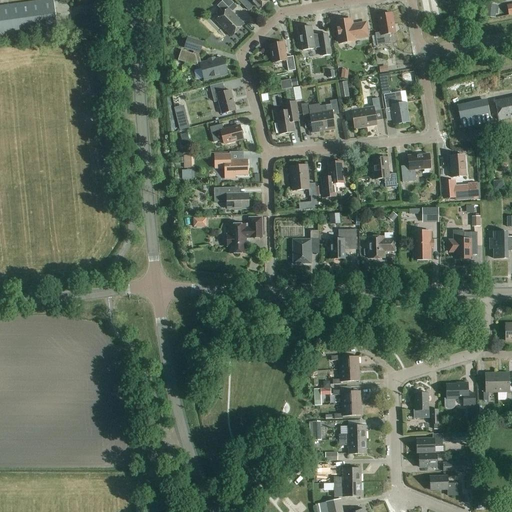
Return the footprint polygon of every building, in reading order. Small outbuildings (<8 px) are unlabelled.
[(45,0),(0,6),(0,38),(58,31),(53,0),(45,0)] [(224,13),(216,20),(232,37),(244,25),(235,16),(232,12),(237,7),(230,0),(223,0),(217,6),(224,13)] [(240,0),(240,1),(249,10),(255,5),(259,10),(269,0),(268,0),(240,0)] [(484,13),(495,14),(496,5),(485,4),(484,13)] [(375,33),(377,46),(390,44),(389,34),(395,33),(392,13),(378,16),(381,32),(375,33)] [(352,25),(351,20),(336,22),(340,43),(355,40),(354,38),(368,36),(366,23),(352,25)] [(312,26),(298,29),(301,51),(321,47),(322,57),(331,55),(328,34),(319,36),(319,39),(314,39),(312,26)] [(198,53),(200,54),(203,42),(187,37),(184,49),(194,52),(198,53)] [(286,58),(284,43),(270,45),(273,63),(286,61),(288,71),(295,70),(293,57),(286,58)] [(181,50),(178,60),(198,67),(198,70),(202,69),(201,64),(198,53),(194,52),(193,54),(181,50)] [(213,77),(227,73),(223,59),(201,64),(202,69),(205,79),(206,79),(208,79),(212,78),(213,77)] [(338,84),(340,99),(349,97),(346,82),(338,84)] [(225,92),(223,83),(210,86),(215,102),(218,101),(222,114),(236,110),(231,90),(225,92)] [(409,99),(419,96),(416,86),(406,89),(409,99)] [(401,95),(397,92),(384,95),(386,109),(393,108),(395,125),(408,122),(405,103),(402,103),(401,95)] [(179,96),(177,107),(185,109),(187,98),(179,96)] [(511,97),(496,101),(500,120),(511,117),(511,97)] [(374,107),(363,109),(366,127),(377,125),(375,111),(381,110),(379,98),(372,99),(374,107)] [(457,105),(461,129),(491,122),(486,99),(457,105)] [(326,112),(321,113),(324,131),(335,129),(333,115),(339,114),(337,100),(329,101),(330,105),(325,106),(326,112)] [(276,113),(278,124),(275,124),(277,133),(279,133),(280,134),(294,132),(293,123),(299,122),(296,103),(282,105),(283,111),(276,113)] [(324,131),(321,113),(310,115),(308,104),(301,105),(306,129),(312,128),(313,133),(324,131)] [(363,109),(352,111),(351,108),(344,109),(346,122),(353,121),(355,129),(366,127),(363,109)] [(187,118),(177,120),(179,130),(189,127),(187,118)] [(223,130),(222,124),(210,127),(214,142),(223,140),(224,144),(243,139),(240,125),(223,130)] [(180,135),(183,144),(189,142),(187,133),(180,135)] [(225,179),(235,178),(235,175),(248,175),(247,160),(230,160),(230,154),(215,155),(215,168),(225,168),(225,179)] [(401,167),(403,183),(416,181),(415,170),(430,169),(429,154),(408,156),(409,166),(401,167)] [(194,168),(193,155),(183,156),(183,158),(179,158),(180,163),(183,163),(184,168),(194,168)] [(466,177),(464,155),(450,157),(452,178),(466,177)] [(371,172),(373,173),(374,173),(374,179),(385,178),(386,188),(397,187),(396,174),(389,175),(387,158),(372,159),(373,166),(372,166),(371,167),(371,172)] [(336,197),(335,184),(345,183),(343,162),(328,164),(329,177),(321,178),(323,198),(336,197)] [(315,184),(309,184),(307,166),(290,167),(293,191),(308,189),(309,197),(310,196),(311,202),(298,203),(299,210),(318,208),(315,184)] [(187,171),(177,171),(178,180),(187,179),(187,171)] [(467,185),(456,186),(455,180),(441,182),(443,200),(469,197),(467,185)] [(467,185),(469,197),(479,197),(478,183),(467,184),(467,185)] [(235,188),(218,188),(214,188),(214,202),(227,201),(227,209),(234,209),(235,210),(241,210),(241,208),(249,208),(248,194),(236,195),(235,188)] [(463,205),(463,218),(470,218),(471,205),(463,205)] [(422,221),(438,221),(438,208),(422,209),(422,221)] [(330,225),(340,224),(339,214),(329,215),(330,225)] [(480,227),(480,216),(471,217),(471,227),(480,227)] [(262,217),(249,218),(249,227),(246,227),(246,224),(229,225),(229,254),(247,253),(246,242),(247,242),(250,239),(250,238),(262,238),(262,217)] [(331,260),(344,259),(344,250),(357,249),(357,228),(338,228),(338,238),(330,238),(331,260)] [(310,245),(319,245),(318,231),(310,231),(310,240),(293,240),(293,264),(311,264),(310,245)] [(476,232),(464,233),(464,231),(452,231),(453,240),(450,240),(448,242),(448,251),(450,253),(456,253),(456,259),(471,259),(471,246),(477,246),(476,232)] [(413,232),(414,260),(430,260),(429,248),(433,248),(433,240),(429,240),(429,232),(413,232)] [(494,259),(507,259),(507,249),(510,249),(510,252),(511,251),(511,236),(507,237),(507,232),(493,233),(493,239),(490,239),(490,249),(494,249),(494,259)] [(368,238),(368,250),(363,250),(364,256),(368,256),(368,259),(384,259),(384,252),(394,251),(394,239),(393,239),(392,233),(383,233),(383,237),(368,238)] [(323,355),(324,355),(339,355),(338,347),(323,348),(323,355)] [(359,369),(358,357),(339,358),(339,356),(331,356),(331,361),(339,361),(339,370),(359,369)] [(359,369),(339,370),(340,379),(332,380),(332,384),(340,384),(340,382),(359,381),(359,369)] [(497,373),(485,374),(485,393),(483,393),(483,401),(488,401),(488,393),(497,392),(497,373)] [(509,373),(497,373),(497,392),(507,392),(507,401),(511,400),(511,392),(509,392),(509,373)] [(446,385),(446,399),(444,399),(444,407),(446,408),(448,409),(450,409),(452,408),(454,407),(454,399),(463,399),(463,406),(475,406),(474,393),(467,393),(467,383),(460,383),(460,384),(446,385)] [(313,390),(314,406),(322,406),(321,396),(330,395),(330,388),(313,390)] [(360,404),(360,391),(341,392),(341,391),(333,391),(333,395),(341,395),(341,405),(360,404)] [(428,393),(415,394),(415,410),(414,410),(414,418),(431,417),(431,424),(438,424),(438,410),(431,410),(428,410),(428,393)] [(360,404),(341,405),(342,414),(334,414),(334,419),(342,419),(342,417),(361,416),(360,404)] [(477,418),(477,408),(467,408),(467,419),(477,418)] [(320,422),(312,422),(313,441),(321,441),(320,422)] [(366,440),(365,426),(348,426),(348,435),(344,435),(339,435),(339,440),(366,440)] [(472,442),(472,433),(438,434),(439,443),(472,442)] [(416,440),(417,453),(434,452),(434,439),(416,440)] [(366,454),(366,440),(339,440),(339,447),(344,447),(344,446),(348,446),(349,455),(366,454)] [(437,455),(419,455),(419,468),(437,467),(437,455)] [(442,463),(442,471),(476,470),(475,462),(465,463),(465,462),(442,463)] [(314,465),(314,473),(326,473),(326,465),(318,465),(314,465)] [(361,482),(360,468),(342,469),(343,478),(339,478),(338,477),(333,477),(334,484),(361,482)] [(457,484),(447,484),(447,477),(430,477),(430,490),(447,490),(447,496),(457,495),(457,484)] [(361,497),(361,482),(334,484),(334,498),(361,497)] [(322,511),(342,507),(340,499),(320,503),(322,511)]
